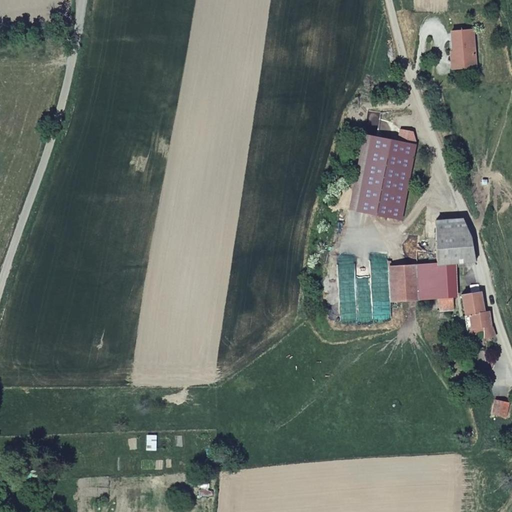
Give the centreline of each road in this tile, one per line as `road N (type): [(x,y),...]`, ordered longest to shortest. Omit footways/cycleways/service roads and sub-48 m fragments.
road 1 (residential): [(391,0),(446,181),(474,224),(511,344)]
road 2 (residential): [(87,0),(71,86),(0,303)]
